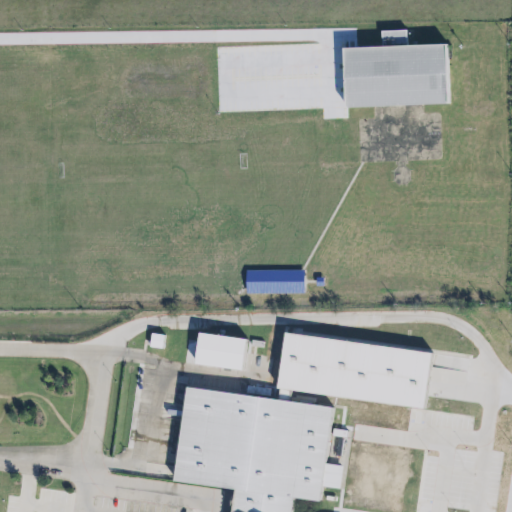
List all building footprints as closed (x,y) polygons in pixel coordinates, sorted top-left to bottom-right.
[(448,104),(446,44),(406,45),(406,30),(381,31),(381,47),(343,48),(345,108),(448,104)] [(245,271),(246,295),(304,294),(304,270),(245,271)] [(162,349),(164,335),(151,333),(149,347),(162,349)] [(245,339),(198,333),(194,365),(241,371),(245,339)] [(178,388),(163,490),(230,499),(228,511),(291,511),(293,499),(321,503),(334,410),(178,388)]
